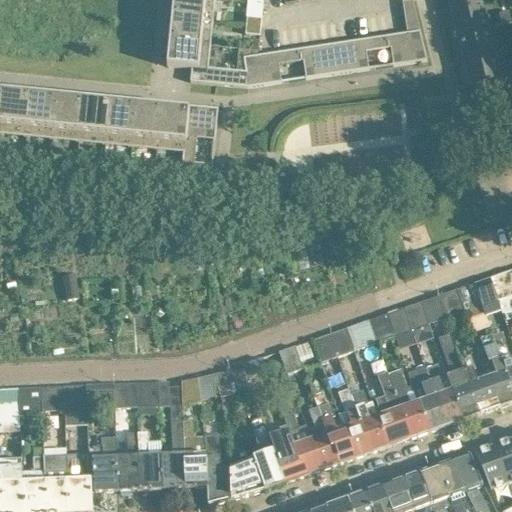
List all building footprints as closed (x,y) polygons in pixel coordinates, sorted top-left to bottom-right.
[(170,18),(170,19),(213,23),(215,0),(173,0),(172,18),(170,18)] [(449,0),(459,39),(488,32),(480,0),(449,0)] [(402,3),(404,14),(415,12),(412,2),(412,1),(402,3)] [(404,14),(406,24),(417,22),(415,12),(404,14)] [(168,42),(211,46),(213,23),(170,19),(172,20),(170,42),(168,42)] [(248,19),(247,27),(261,29),(262,20),(248,19)] [(420,33),(417,22),(406,24),(407,35),(420,33)] [(511,39),(511,26),(501,29),(504,41),(511,39)] [(260,37),(261,29),(247,27),(247,36),(260,37)] [(500,79),(488,32),(459,39),(458,39),(470,88),(498,81),(499,82),(501,82),(501,79),(500,79)] [(420,33),(407,35),(333,46),(337,76),(369,71),(369,68),(368,69),(366,53),(391,49),(393,65),(393,67),(427,62),(420,33)] [(248,89),(246,74),(208,70),(211,46),(168,42),(168,43),(169,43),(167,65),(165,65),(165,66),(167,66),(167,68),(192,70),(192,76),(191,76),(190,84),(191,84),(248,89)] [(243,59),(246,74),(248,89),(282,84),(281,82),(279,66),(303,63),(306,78),(305,78),(305,80),(306,81),(337,76),(333,46),(277,54),(258,57),(243,59)] [(0,135),(25,138),(30,96),(29,95),(29,94),(27,94),(27,95),(3,93),(0,126),(0,135)] [(54,98),(30,96),(25,138),(52,141),(56,98),(55,98),(55,96),(54,96),(54,98)] [(80,101),(56,98),(52,141),(78,144),(82,101),(81,101),(81,99),(80,99),(80,101)] [(104,146),(109,103),(107,103),(108,102),(106,101),(106,103),(82,101),(78,144),(104,146)] [(132,106),(109,103),(104,146),(131,149),(135,106),(134,106),(134,104),(133,104),(132,106)] [(157,152),(161,109),(160,109),(160,107),(159,107),(159,108),(135,106),(131,149),(157,152)] [(185,111),(161,109),(157,152),(183,154),(188,107),(185,107),(185,111)] [(218,110),(188,107),(183,154),(180,182),(179,197),(209,200),(212,166),(210,166),(194,164),(197,140),(212,141),(212,142),(215,142),(218,110)] [(22,181),(24,167),(15,166),(14,181),(22,181)] [(32,168),(24,167),(22,181),(31,182),(32,168)] [(68,171),(67,186),(75,187),(76,172),(68,171)] [(85,173),(76,172),(75,187),(83,187),(85,173)] [(127,192),(129,177),(120,176),(119,191),(127,192)] [(129,177),(127,192),(136,193),(137,178),(129,177)] [(171,181),(170,196),(179,197),(180,182),(171,181)] [(278,197),(290,196),(289,186),(277,187),(278,197)] [(511,271),(511,272),(490,280),(501,311),(503,316),(511,312),(511,271)] [(490,280),(474,285),(484,315),(485,317),(501,311),(490,280)] [(484,315),(480,303),(474,285),(456,291),(465,314),(467,321),(484,315)] [(437,298),(445,321),(465,314),(456,291),(437,298)] [(420,304),(428,327),(445,321),(437,298),(420,304)] [(420,304),(404,310),(412,332),(428,327),(420,304)] [(387,316),(395,339),(412,332),(404,310),(387,316)] [(369,322),(377,345),(395,339),(387,316),(369,322)] [(354,353),(377,345),(369,322),(345,331),(348,339),(349,339),(354,353)] [(332,343),(338,360),(354,354),(354,353),(349,339),(348,339),(345,331),(330,336),(332,343)] [(452,392),(463,423),(481,417),(476,402),(474,403),(473,399),(471,400),(466,387),(468,387),(459,361),(459,360),(450,335),(438,340),(449,371),(452,370),(454,375),(447,378),(452,392)] [(330,336),(312,342),(320,366),(338,360),(332,343),(330,336)] [(492,337),(480,341),(489,364),(482,367),(485,375),(488,379),(500,410),(511,405),(511,397),(509,390),(511,390),(510,386),(511,385),(507,373),(505,373),(496,348),(493,338),(492,337)] [(505,345),(496,348),(505,373),(507,373),(511,385),(510,386),(511,390),(509,390),(511,397),(511,357),(510,358),(505,345)] [(303,371),(295,348),(278,354),(287,377),(303,371)] [(459,360),(459,361),(468,387),(466,387),(471,400),(473,399),(474,403),(476,402),(481,417),(496,411),(499,410),(500,410),(488,379),(485,380),(477,383),(473,371),(476,370),(471,356),(459,360)] [(438,366),(425,370),(435,398),(433,398),(439,416),(443,415),(447,428),(463,423),(452,392),(445,395),(440,382),(443,381),(438,366)] [(240,371),(229,373),(234,394),(249,391),(242,370),(240,371)] [(425,370),(408,376),(413,389),(429,435),(447,428),(443,415),(439,416),(433,398),(435,398),(425,370)] [(410,441),(429,435),(413,389),(407,391),(400,372),(388,376),(410,441)] [(229,373),(215,376),(218,388),(219,397),(234,394),(229,373)] [(384,399),(375,402),(380,417),(377,418),(388,449),(410,441),(388,376),(387,373),(376,377),(384,399)] [(215,376),(198,380),(199,393),(218,388),(215,376)] [(198,380),(181,384),(181,389),(182,406),(201,405),(200,403),(199,393),(198,380)] [(137,410),(159,409),(158,384),(136,385),(137,410)] [(182,406),(181,389),(169,389),(169,384),(158,384),(159,409),(170,408),(172,457),(161,458),(163,491),(185,490),(183,423),(182,423),(182,406)] [(113,386),(114,407),(114,411),(137,410),(136,385),(113,386)] [(113,386),(87,388),(87,408),(114,407),(113,386)] [(87,388),(64,389),(65,412),(65,415),(88,414),(87,408),(87,388)] [(64,389),(41,390),(42,413),(65,412),(64,389)] [(41,390),(19,391),(19,411),(20,417),(42,416),(42,413),(41,390)] [(0,412),(19,411),(19,391),(0,391),(0,412)] [(360,424),(351,397),(349,391),(338,394),(345,414),(339,416),(344,430),(355,461),(373,454),(368,440),(364,442),(358,425),(360,424)] [(363,392),(351,397),(360,424),(358,425),(364,442),(368,440),(373,454),(388,449),(377,418),(372,404),(368,406),(363,392)] [(338,467),(355,461),(344,430),(336,432),(332,420),(335,419),(330,405),(327,406),(322,393),(313,396),(318,409),(338,467)] [(289,401),(279,404),(287,427),(294,448),(292,448),(298,465),(302,463),(307,477),(322,472),(306,428),(299,431),(289,401)] [(316,430),(308,433),(322,472),(338,467),(318,409),(309,412),(316,430)] [(251,431),(250,433),(259,459),(252,461),(264,493),(284,486),(266,434),(261,420),(258,421),(256,422),(254,424),(252,426),(251,428),(251,431)] [(194,422),(183,423),(185,490),(207,489),(205,456),(204,438),(195,438),(194,422)] [(287,427),(266,434),(284,486),(307,477),(302,463),(298,465),(292,448),(294,448),(287,427)] [(140,492),(138,435),(128,436),(129,459),(116,459),(117,493),(140,492)] [(148,435),(138,435),(140,492),(163,491),(161,458),(161,444),(149,444),(148,435)] [(208,508),(232,502),(230,469),(219,469),(218,437),(204,438),(205,456),(207,489),(208,508)] [(117,493),(116,459),(115,439),(100,440),(101,447),(93,447),(95,494),(117,493)] [(511,441),(494,448),(508,485),(511,483),(511,441)] [(494,448),(474,455),(490,491),(491,491),(508,485),(494,448)] [(91,511),(89,456),(67,457),(68,511),(91,511)] [(44,459),(46,511),(68,511),(67,457),(44,459)] [(470,457),(452,463),(463,492),(472,509),(473,511),(487,511),(475,491),(483,488),(470,457)] [(23,511),(46,511),(44,459),(32,459),(32,473),(22,474),(23,511)] [(22,460),(0,461),(0,484),(1,511),(23,511),(22,474),(22,460)] [(264,493),(252,461),(230,469),(232,502),(254,496),(264,493)] [(437,468),(435,469),(448,501),(451,506),(454,511),(468,511),(472,509),(463,492),(452,463),(448,464),(437,468)] [(435,469),(419,475),(432,507),(434,511),(444,511),(444,510),(451,506),(448,501),(435,469)] [(419,475),(401,482),(412,511),(434,511),(432,507),(419,475)] [(385,487),(381,489),(389,511),(412,511),(401,482),(385,487)] [(389,511),(381,489),(364,495),(370,511),(389,511)] [(370,511),(364,495),(346,501),(350,511),(370,511)] [(331,507),(327,509),(327,511),(350,511),(346,501),(331,507)]
